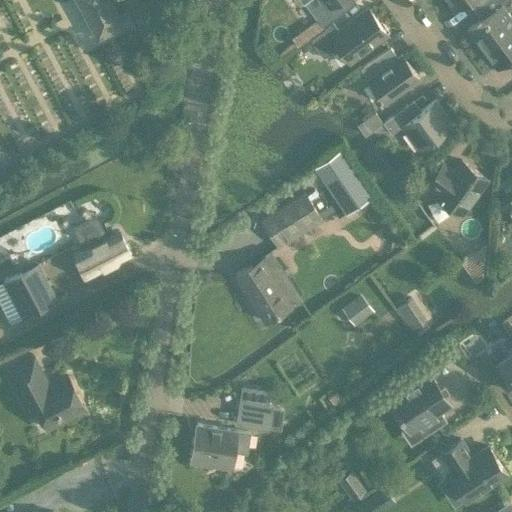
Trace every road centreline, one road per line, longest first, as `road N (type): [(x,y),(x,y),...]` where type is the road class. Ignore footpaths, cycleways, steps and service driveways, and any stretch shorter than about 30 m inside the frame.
road 1 (unclassified): [(131,511),(220,0)]
road 2 (residential): [(511,120),(495,122),(403,0)]
